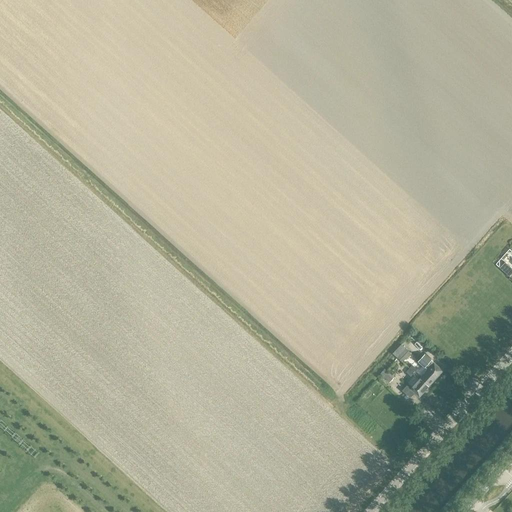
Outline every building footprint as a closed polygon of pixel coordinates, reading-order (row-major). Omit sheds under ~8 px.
[(511,274),(511,267),(507,263),(505,261),(500,267),(510,277),(511,274)] [(392,354),(402,362),(410,353),(401,344),(392,354)] [(421,379),(416,375),(410,383),(414,387),(412,389),(407,384),(402,390),(410,397),(415,392),(421,397),(444,370),(435,363),(425,353),(418,361),(423,365),(417,372),(423,377),(421,379)] [(410,377),(417,369),(412,365),(405,373),(410,377)] [(380,373),(389,382),(394,377),(384,369),(380,373)]
